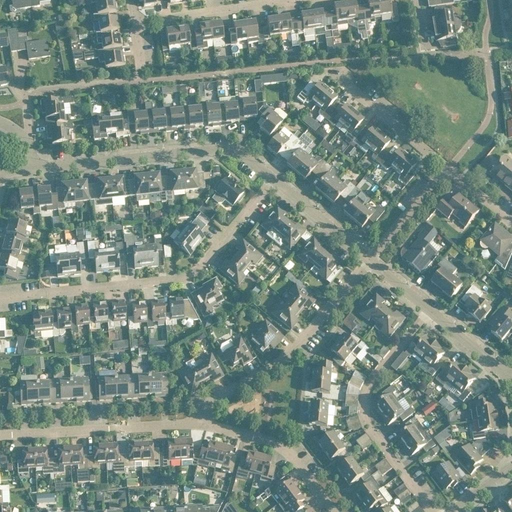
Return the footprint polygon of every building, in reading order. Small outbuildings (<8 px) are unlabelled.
[(32,9),(30,0),(11,0),(13,8),(17,11),(32,9)] [(49,0),(30,0),(32,9),(40,8),(39,4),(50,2),(49,0)] [(104,3),(103,0),(90,0),(91,5),(96,4),(97,15),(106,15),(117,13),(115,3),(114,3),(113,1),(104,3)] [(380,17),(377,0),(368,0),(369,1),(367,2),(368,9),(362,10),(366,33),(367,33),(368,31),(368,27),(371,26),(371,25),(373,24),(375,23),(374,18),(380,17)] [(377,0),(380,17),(391,15),(392,23),(398,22),(396,5),(390,6),(389,0),(377,0)] [(429,0),(431,8),(443,6),(454,5),(453,0),(429,0)] [(353,2),(344,3),(347,22),(348,26),(357,30),(358,35),(360,36),(361,40),(362,41),(367,40),(366,33),(362,10),(356,11),(356,9),(355,3),(353,4),(353,2)] [(348,26),(347,22),(344,3),(335,5),(335,6),(333,7),(335,18),(329,19),(332,39),(338,38),(337,27),(348,26)] [(455,19),(453,19),(453,14),(452,7),(436,9),(437,16),(432,17),(434,30),(461,26),(461,25),(461,24),(461,23),(460,23),(460,22),(459,21),(458,20),(456,20),(455,19)] [(332,39),(329,19),(323,20),(322,12),(320,13),(320,11),(311,12),(315,37),(325,36),(326,40),(332,39)] [(315,37),(311,12),(302,14),(302,15),(300,16),(301,23),(296,24),(297,36),(304,35),(304,38),(315,37)] [(106,20),(106,15),(97,15),(93,16),(94,22),(98,22),(100,33),(108,32),(120,31),(118,21),(116,21),(116,19),(106,20)] [(298,41),(297,36),(296,24),(290,25),(289,17),(287,18),(286,16),(277,17),(280,36),(287,35),(287,37),(288,38),(288,39),(288,40),(289,40),(290,41),(291,42),(292,42),(298,41)] [(280,36),(277,17),(269,19),(269,20),(267,21),(268,28),(262,29),(264,41),(270,40),(270,37),(280,36)] [(253,21),(244,22),(247,41),(247,44),(257,42),(258,45),(264,44),(264,41),(262,29),(256,30),(255,22),(253,23),(253,21)] [(210,23),(212,42),(213,49),(230,46),(229,34),(223,35),(221,23),(219,24),(219,22),(210,23)] [(247,41),(244,22),(235,24),(235,25),(233,26),(234,33),(229,34),(230,46),(237,45),(236,43),(247,41)] [(212,42),(210,23),(201,25),(201,26),(199,27),(200,34),(194,35),(197,51),(208,49),(207,43),(212,42)] [(456,39),(456,34),(457,33),(458,33),(459,32),(460,31),(461,30),(461,29),(461,28),(461,27),(461,26),(434,30),(436,43),(441,42),(442,49),(458,46),(457,39),(456,39)] [(185,27),(176,28),(179,47),(189,46),(190,52),(197,51),(194,35),(189,36),(187,28),(186,29),(185,27)] [(179,47),(176,28),(167,30),(167,31),(165,32),(167,39),(161,40),(162,52),(169,51),(169,54),(180,52),(179,47)] [(26,39),(18,40),(16,30),(7,32),(11,54),(27,51),(29,61),(49,58),(48,54),(49,54),(49,52),(48,52),(46,42),(27,45),(26,39)] [(109,38),(108,32),(100,33),(96,34),(97,45),(102,45),(103,51),(111,50),(122,48),(121,39),(119,39),(119,37),(109,38)] [(112,56),(111,50),(103,51),(83,54),(84,60),(84,61),(98,59),(99,64),(104,63),(105,69),(125,66),(123,56),(122,57),(121,55),(112,56)] [(275,76),(263,78),(264,85),(276,84),(275,76)] [(316,105),(328,90),(320,84),(316,88),(310,83),(296,99),(303,105),(305,103),(307,105),(312,102),(316,105)] [(337,98),(328,90),(316,105),(321,109),(318,115),(326,121),(334,110),(330,107),(337,98)] [(220,107),(218,107),(220,127),(227,126),(226,124),(238,123),(235,102),(235,97),(219,99),(220,107)] [(64,117),(63,106),(72,105),(72,98),(40,101),(41,115),(46,114),(46,119),(56,118),(57,124),(68,123),(67,116),(64,117)] [(254,100),(235,102),(238,123),(244,122),(244,119),(256,118),(254,100)] [(220,127),(218,107),(211,108),(210,103),(199,105),(200,109),(201,118),(207,117),(208,126),(212,125),(212,128),(220,127)] [(165,130),(163,113),(153,114),(152,104),(144,105),(145,115),(147,135),(154,134),(154,132),(165,130)] [(183,128),(182,111),(170,112),(169,106),(163,106),(163,113),(165,130),(166,133),(172,132),(172,130),(183,128)] [(343,128),(355,113),(346,106),(339,114),(334,110),(326,121),(333,127),(336,125),(338,124),(343,128)] [(202,126),(201,118),(200,109),(182,111),(183,128),(184,131),(190,130),(190,128),(202,126)] [(267,140),(287,117),(279,111),(275,111),(273,113),(269,109),(260,120),(265,124),(259,130),(263,133),(261,135),(267,140)] [(147,135),(145,115),(138,115),(138,111),(127,112),(128,121),(128,126),(134,125),(135,134),(140,133),(140,136),(147,135)] [(364,120),(355,113),(343,128),(347,132),(345,137),(352,143),(361,132),(356,129),(364,120)] [(106,135),(111,135),(109,117),(98,118),(94,115),(91,115),(94,141),(107,139),(106,135)] [(129,137),(128,126),(128,121),(122,122),(121,115),(109,117),(111,135),(116,134),(116,138),(129,137)] [(72,124),(46,127),(47,141),(51,140),(52,145),(70,143),(69,131),(73,131),(72,124)] [(369,150),(382,135),(373,128),(366,136),(361,132),(352,143),(360,149),(364,146),(369,150)] [(284,147),(289,151),(298,141),(292,136),(289,141),(280,133),(267,150),(276,157),(284,147)] [(295,156),(286,166),(295,174),(309,157),(304,153),(313,143),(303,135),(298,141),(289,151),(295,156)] [(390,142),(382,135),(369,150),(374,154),(371,159),(379,165),(387,155),(383,151),(390,142)] [(395,172),(408,157),(399,150),(392,158),(387,155),(379,165),(386,171),(391,168),(395,172)] [(313,171),(318,175),(326,165),(321,160),(321,161),(319,159),(316,159),(314,162),(309,157),(295,174),(304,181),(313,171)] [(417,164),(408,157),(395,172),(400,176),(398,181),(405,187),(414,177),(409,173),(417,164)] [(511,163),(505,157),(493,172),(508,185),(506,187),(511,191),(511,163)] [(324,197),(337,181),(332,177),(334,174),(334,171),(332,170),(326,165),(318,175),(324,180),(315,190),(324,197)] [(205,190),(203,174),(192,175),(192,172),(183,173),(184,192),(197,191),(205,190)] [(184,192),(183,173),(173,174),(174,177),(165,178),(167,203),(174,202),(173,193),(184,192)] [(167,203),(165,178),(156,179),(155,176),(146,177),(148,197),(160,195),(161,204),(167,203)] [(148,197),(146,177),(137,178),(137,181),(128,182),(130,198),(136,198),(137,203),(149,202),(148,197)] [(130,198),(128,182),(119,183),(119,180),(110,181),(112,200),(124,199),(130,198)] [(225,201),(232,206),(236,201),(239,203),(243,197),(243,196),(242,194),(226,180),(216,192),(217,194),(213,199),(219,204),(223,204),(225,201)] [(112,200),(110,181),(101,182),(101,185),(92,186),(94,208),(104,207),(112,207),(112,200)] [(342,195),(347,199),(355,189),(350,184),(346,188),(337,181),(324,197),(333,205),(342,195)] [(94,208),(92,186),(83,187),(83,184),(73,185),(75,204),(76,211),(80,210),(84,206),(84,203),(88,203),(88,202),(90,202),(91,209),(94,208)] [(75,204),(73,185),(64,186),(65,189),(55,190),(56,197),(58,211),(58,212),(64,211),(64,205),(75,204)] [(45,188),(35,189),(37,209),(39,209),(46,208),(47,212),(58,211),(56,197),(50,198),(49,190),(45,190),(45,188)] [(37,209),(35,189),(26,190),(26,192),(18,193),(20,211),(33,209),(33,216),(40,215),(39,209),(37,209)] [(352,221),(366,205),(357,198),(361,194),(355,189),(347,199),(352,203),(343,214),(352,221)] [(451,205),(445,200),(437,210),(448,219),(452,215),(460,221),(459,223),(465,228),(478,213),(471,207),(472,206),(469,204),(469,205),(466,203),(467,202),(459,196),(451,205)] [(216,214),(204,205),(198,212),(200,214),(209,222),(216,214)] [(370,219),(375,223),(384,213),(378,208),(375,212),(366,205),(352,221),(361,229),(370,219)] [(273,241),(289,223),(280,215),(282,212),(277,208),(261,227),(266,232),(269,229),(271,231),(267,236),(273,241)] [(209,222),(200,214),(196,219),(206,227),(209,222)] [(25,234),(27,227),(7,222),(5,229),(7,230),(6,234),(14,236),(13,242),(22,244),(22,245),(26,246),(29,235),(25,234)] [(298,231),(289,223),(273,241),(280,247),(284,242),(287,244),(284,247),(289,251),(300,238),(304,242),(309,236),(305,232),(300,228),(298,231)] [(188,225),(181,234),(197,248),(204,239),(188,225)] [(511,238),(495,225),(481,242),(482,242),(481,243),(481,244),(481,245),(481,246),(481,247),(482,248),(482,249),(483,249),(484,250),(485,250),(486,250),(487,249),(488,249),(489,248),(490,247),(495,251),(494,253),(499,257),(495,263),(505,271),(511,254),(511,253),(507,249),(508,248),(510,245),(509,244),(511,240),(511,238)] [(438,255),(428,247),(438,234),(428,226),(418,239),(419,240),(410,250),(411,251),(409,253),(404,249),(402,251),(401,252),(401,253),(401,254),(401,256),(401,258),(401,259),(402,260),(402,261),(409,266),(410,265),(422,275),(438,255)] [(190,256),(197,248),(181,234),(173,243),(190,256)] [(132,236),(123,237),(124,242),(126,244),(127,256),(133,255),(135,270),(146,268),(144,247),(143,241),(137,242),(132,236)] [(314,266),(325,253),(316,246),(318,243),(313,238),(313,239),(309,236),(304,242),(308,245),(297,257),(302,262),(305,259),(314,266)] [(19,256),(22,245),(22,244),(13,242),(5,240),(2,251),(0,251),(0,257),(17,262),(23,264),(25,258),(19,256)] [(155,246),(144,247),(146,268),(157,267),(156,252),(162,252),(161,240),(154,241),(155,246)] [(241,249),(234,259),(247,270),(254,260),(257,263),(262,258),(242,242),(238,247),(241,249)] [(108,272),(105,251),(99,252),(98,243),(87,244),(89,259),(95,259),(96,274),(108,272)] [(83,244),(77,245),(78,254),(67,255),(66,255),(69,277),(80,275),(79,261),(85,260),(83,244)] [(116,250),(105,251),(108,272),(119,271),(117,257),(123,256),(122,244),(115,245),(116,250)] [(66,255),(67,255),(66,247),(54,248),(54,251),(49,252),(50,264),(56,263),(58,278),(69,277),(66,255)] [(330,285),(343,269),(339,265),(342,262),(336,258),(334,261),(325,253),(314,266),(323,274),(320,277),(330,285)] [(16,269),(17,262),(0,257),(0,270),(5,272),(4,278),(17,281),(20,270),(16,269)] [(247,270),(234,259),(226,268),(223,265),(219,270),(238,286),(242,281),(239,279),(247,270)] [(443,270),(432,284),(451,300),(463,286),(452,277),(457,271),(444,260),(438,267),(443,270)] [(310,307),(315,302),(301,291),(305,287),(294,278),(291,282),(295,286),(291,291),(294,294),(287,303),(300,314),(307,305),(310,307)] [(192,296),(199,308),(204,318),(213,313),(209,306),(221,299),(216,291),(220,289),(215,280),(204,287),(205,289),(201,292),(200,291),(192,296)] [(465,308),(464,310),(468,314),(466,316),(469,318),(473,318),(480,324),(491,310),(478,300),(483,295),(473,287),(460,303),(465,308)] [(256,290),(252,295),(255,298),(260,293),(256,290)] [(377,324),(388,311),(379,303),(382,300),(377,296),(361,315),(366,320),(368,317),(377,324)] [(182,302),(181,300),(169,301),(170,314),(164,315),(165,321),(166,327),(172,327),(172,321),(185,319),(194,322),(198,321),(203,331),(204,330),(187,299),(188,301),(182,302)] [(111,303),(112,307),(113,316),(107,317),(107,324),(108,329),(120,328),(119,322),(126,322),(124,302),(111,303)] [(164,315),(163,302),(151,303),(152,316),(146,317),(147,323),(147,329),(154,328),(153,323),(165,321),(164,315)] [(292,323),(300,314),(287,303),(279,312),(276,309),(272,314),(291,331),(295,325),(292,323)] [(107,317),(106,308),(105,304),(93,305),(94,318),(88,319),(89,326),(90,331),(96,331),(96,325),(107,324),(107,317)] [(147,323),(146,317),(145,304),(132,305),(134,318),(127,319),(129,331),(139,330),(139,324),(147,323)] [(89,326),(88,319),(87,306),(74,307),(76,320),(70,321),(71,329),(71,333),(78,333),(77,327),(89,326)] [(511,314),(504,308),(503,308),(494,320),(499,324),(491,333),(502,342),(507,336),(509,338),(511,334),(511,330),(511,331),(511,330),(511,325),(510,323),(511,320),(511,314)] [(71,329),(70,321),(69,310),(56,311),(58,324),(52,325),(53,337),(62,336),(65,333),(64,330),(71,329)] [(397,318),(388,311),(377,324),(387,332),(384,335),(389,339),(405,320),(400,315),(397,318)] [(52,325),(50,312),(38,313),(39,326),(33,327),(35,339),(41,338),(43,340),(51,339),(53,337),(52,325)] [(259,333),(251,341),(258,347),(255,350),(262,356),(274,343),(277,346),(283,339),(265,322),(257,331),(259,333)] [(345,336),(338,344),(352,355),(357,359),(363,351),(359,347),(357,346),(360,341),(353,335),(349,339),(345,336)] [(220,351),(226,362),(230,360),(234,367),(233,367),(233,368),(241,363),(243,366),(252,361),(240,339),(232,344),(230,342),(221,347),(220,351)] [(404,353),(398,359),(403,363),(408,357),(410,359),(414,354),(422,362),(436,345),(431,341),(430,342),(426,339),(420,346),(416,342),(415,342),(405,354),(404,353)] [(352,355),(338,344),(331,352),(337,357),(333,361),(341,368),(352,355)] [(436,345),(422,362),(431,369),(428,373),(433,378),(440,368),(436,364),(444,354),(440,351),(441,350),(436,345)] [(383,360),(390,352),(384,348),(378,356),(383,359),(383,360)] [(383,359),(378,356),(370,349),(366,354),(379,364),(383,359)] [(207,362),(197,368),(205,383),(215,377),(217,381),(223,377),(211,356),(205,359),(207,362)] [(205,383),(197,368),(193,361),(182,367),(184,370),(179,373),(191,395),(196,392),(195,389),(205,383)] [(320,364),(319,373),(314,372),(313,383),(331,384),(333,365),(320,364)] [(443,371),(436,380),(444,387),(448,383),(453,387),(467,371),(462,367),(461,368),(457,364),(448,375),(443,371)] [(467,371),(453,387),(459,392),(455,396),(463,403),(471,394),(474,390),(474,389),(473,390),(469,387),(475,380),(471,376),(472,375),(467,371)] [(356,372),(353,378),(364,384),(367,378),(356,372)] [(166,375),(148,376),(150,396),(160,395),(160,398),(167,397),(166,375)] [(150,396),(148,376),(132,377),(133,399),(140,399),(140,397),(150,396)] [(133,399),(132,377),(115,378),(116,398),(126,397),(127,400),(133,399)] [(38,403),(37,383),(36,378),(19,379),(20,397),(15,397),(15,405),(21,405),(21,406),(28,406),(28,403),(38,403)] [(116,398),(115,378),(98,379),(99,401),(106,401),(106,398),(116,398)] [(360,391),(364,384),(353,378),(349,386),(360,391)] [(88,380),(70,381),(72,401),(82,400),(82,402),(89,402),(88,380)] [(72,401),(70,381),(54,382),(55,404),(61,404),(61,401),(72,401)] [(55,404),(54,382),(37,383),(38,403),(48,402),(48,404),(55,404)] [(330,395),(331,384),(313,383),(312,393),(330,395)] [(381,417),(398,404),(400,403),(393,394),(396,393),(392,387),(382,394),(386,399),(374,408),(378,413),(379,413),(381,417)] [(480,403),(468,405),(469,411),(471,411),(473,422),(477,422),(498,419),(497,412),(495,413),(495,407),(486,408),(484,397),(483,396),(479,399),(480,403)] [(357,414),(358,403),(346,402),(345,408),(349,408),(349,416),(357,414)] [(404,413),(398,404),(381,417),(384,421),(388,426),(399,417),(403,422),(415,413),(411,408),(404,413)] [(311,405),(310,415),(328,417),(329,407),(311,405)] [(327,427),(328,417),(310,415),(309,426),(327,427)] [(360,423),(358,417),(346,421),(348,427),(360,423)] [(405,448),(421,436),(425,432),(419,424),(415,418),(405,425),(409,430),(397,439),(401,444),(402,444),(405,448)] [(478,433),(473,434),(474,440),(486,439),(485,433),(498,431),(497,425),(498,425),(498,419),(477,422),(478,433)] [(362,429),(360,423),(348,427),(349,432),(362,429)] [(426,453),(436,446),(425,432),(421,436),(405,448),(407,452),(411,457),(422,449),(426,453)] [(325,453),(339,443),(333,434),(319,445),(325,453)] [(360,447),(370,440),(366,435),(356,442),(360,447)] [(197,466),(200,455),(198,455),(198,454),(192,454),(191,440),(179,441),(180,461),(181,467),(192,466),(197,468),(197,466)] [(363,452),(373,444),(370,440),(360,447),(363,452)] [(180,461),(179,441),(167,442),(168,454),(162,454),(163,468),(170,468),(169,462),(180,461)] [(216,465),(221,445),(209,442),(206,456),(200,454),(200,455),(197,466),(214,470),(216,465)] [(142,468),(141,462),(140,443),(128,444),(129,455),(123,456),(124,469),(142,468)] [(152,443),(140,443),(141,462),(148,462),(149,468),(160,468),(159,453),(153,454),(152,443)] [(349,455),(339,443),(325,453),(331,462),(337,457),(340,462),(349,455)] [(490,451),(487,448),(475,444),(471,448),(481,458),(490,451)] [(117,445),(105,446),(106,465),(106,473),(113,473),(116,475),(124,475),(124,469),(123,456),(117,456),(117,445)] [(233,448),(221,445),(216,465),(222,466),(220,472),(232,475),(235,461),(230,460),(233,448)] [(106,465),(105,446),(93,446),(94,457),(88,458),(88,471),(99,470),(99,465),(106,465)] [(470,446),(465,450),(464,449),(463,449),(462,449),(461,449),(460,450),(460,451),(459,451),(459,452),(459,453),(460,454),(460,455),(455,459),(471,476),(480,468),(478,465),(483,461),(481,458),(471,448),(470,446)] [(88,471),(88,458),(82,458),(81,447),(70,448),(70,467),(78,466),(78,471),(77,471),(77,484),(89,483),(88,471)] [(435,450),(428,454),(432,460),(439,455),(442,452),(438,447),(435,450)] [(70,467),(70,448),(58,448),(58,459),(52,460),(53,475),(64,474),(64,467),(70,467)] [(53,475),(52,460),(47,460),(46,449),(34,450),(35,469),(42,468),(43,476),(53,475)] [(35,469),(34,450),(22,450),(23,462),(17,462),(18,475),(28,475),(28,469),(35,469)] [(254,475),(260,456),(248,452),(245,464),(239,462),(236,476),(247,479),(249,474),(254,475)] [(344,479),(358,468),(349,455),(340,462),(343,466),(337,470),(344,479)] [(272,459),(260,456),(254,475),(261,477),(259,482),(271,485),(274,472),(269,470),(272,459)] [(379,472),(389,465),(385,460),(375,468),(379,472)] [(445,491),(451,487),(453,489),(463,482),(449,464),(444,467),(443,467),(443,466),(442,466),(441,466),(440,466),(439,466),(439,467),(438,468),(438,469),(438,470),(438,471),(433,475),(445,491)] [(382,477),(392,470),(389,465),(379,472),(382,477)] [(365,469),(361,472),(358,468),(344,479),(350,487),(360,479),(364,484),(372,478),(365,469)] [(372,478),(364,484),(360,486),(363,491),(356,496),(362,504),(377,493),(381,490),(372,477),(372,478)] [(278,505),(297,491),(290,481),(280,488),(277,483),(263,494),(267,499),(271,496),(278,505)] [(397,498),(407,490),(404,485),(394,493),(397,498)] [(401,503),(411,495),(407,490),(397,498),(401,503)] [(304,500),(297,491),(278,505),(283,511),(298,511),(304,508),(301,503),(304,500)] [(377,493),(362,504),(368,511),(369,511),(374,508),(376,511),(378,511),(386,506),(388,504),(385,500),(379,492),(377,493)] [(54,497),(36,498),(37,506),(54,505),(54,497)] [(417,503),(407,510),(407,511),(423,511),(420,508),(417,503)]
